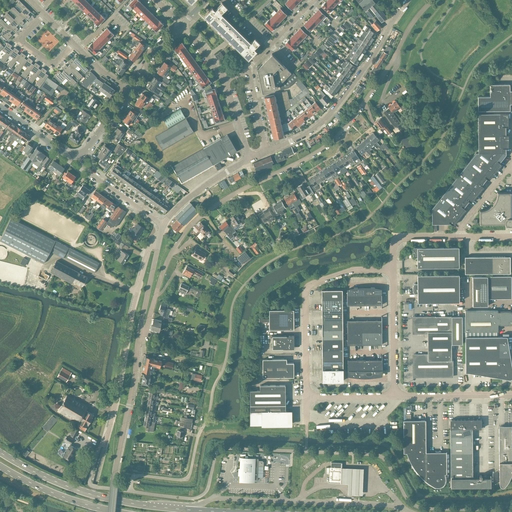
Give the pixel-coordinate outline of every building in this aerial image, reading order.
[(82,10),(89,3),(85,0),(84,0),(79,6),(82,10)] [(133,9),(140,1),(138,0),(133,0),(129,5),(133,9)] [(295,6),(289,0),(287,0),(285,3),(291,10),(295,6)] [(335,5),(330,0),(327,0),(325,2),(325,1),(325,2),(332,9),(332,8),(335,5)] [(387,18),(372,0),(355,0),(371,19),(375,15),(381,23),(387,18)] [(31,12),(19,1),(16,4),(19,7),(23,10),(20,13),(13,7),(26,20),(30,16),(28,14),(30,12),(31,12)] [(137,12),(143,6),(140,2),(140,1),(133,9),(133,8),(137,12)] [(251,43),(236,29),(221,13),(223,12),(227,7),(222,2),(217,6),(218,7),(215,10),(212,8),(205,15),(204,16),(206,19),(221,33),(228,40),(248,60),(257,51),(254,49),(256,47),(260,44),(255,38),(252,41),(253,41),(251,43)] [(332,9),(325,2),(321,6),(328,13),(332,9)] [(86,14),(93,7),(89,3),(82,10),(86,14)] [(141,16),(147,9),(143,6),(137,12),(141,16)] [(26,20),(13,7),(10,10),(13,13),(17,17),(14,19),(7,13),(20,26),(24,22),(22,20),(24,18),(26,20)] [(90,17),(97,11),(93,7),(86,14),(90,17)] [(280,8),(276,12),(283,19),(286,15),(280,8)] [(145,20),(151,13),(147,9),(141,16),(145,20)] [(318,9),(314,13),(321,19),(325,15),(318,9)] [(94,22),(101,14),(100,14),(97,11),(90,17),(94,21),(93,21),(94,22)] [(283,19),(276,12),(272,16),(279,22),(283,19)] [(20,26),(7,13),(4,16),(7,19),(10,23),(8,25),(1,19),(14,32),(18,29),(16,27),(18,24),(20,26)] [(149,23),(155,17),(151,13),(145,20),(149,23)] [(321,19),(314,13),(311,17),(317,23),(321,19)] [(98,26),(105,18),(101,14),(94,22),(98,26)] [(279,22),(272,16),(269,20),(268,19),(275,27),(276,27),(275,26),(279,22)] [(152,27),(159,20),(155,17),(149,23),(152,27)] [(317,23),(311,17),(307,21),(313,27),(317,23)] [(381,26),(374,18),(372,20),(374,22),(372,24),(368,20),(367,21),(376,31),(377,30),(378,29),(379,29),(381,26)] [(14,32),(1,19),(0,20),(0,24),(1,25),(4,29),(0,33),(6,40),(12,35),(10,33),(12,30),(14,32)] [(275,27),(268,19),(264,24),(272,31),(275,27)] [(156,31),(163,24),(159,20),(152,27),(156,31)] [(313,27),(307,21),(303,25),(310,31),(313,27)] [(376,34),(370,30),(371,29),(366,26),(363,31),(374,38),(376,34)] [(114,34),(107,28),(103,32),(110,38),(114,34)] [(300,28),(296,32),(303,38),(307,34),(300,28)] [(142,51),(145,46),(142,44),(144,41),(129,31),(127,33),(137,40),(134,45),(136,47),(142,51)] [(374,38),(363,31),(361,35),(371,42),(374,38)] [(110,38),(103,32),(99,35),(106,42),(110,38)] [(303,38),(296,32),(293,36),(299,42),(303,38)] [(106,42),(99,35),(96,39),(102,46),(106,42)] [(371,42),(361,35),(358,39),(369,46),(371,42)] [(299,42),(293,36),(289,39),(288,39),(297,47),(296,46),(299,42)] [(102,46),(96,39),(92,43),(91,43),(99,50),(98,50),(102,46)] [(297,47),(288,39),(284,43),(293,51),(297,47)] [(369,46),(358,39),(356,43),(360,45),(366,49),(369,46)] [(177,53),(185,47),(182,42),(181,43),(180,43),(178,44),(179,45),(173,49),(176,54),(178,53),(177,53)] [(0,60),(4,63),(15,48),(14,48),(13,50),(10,48),(12,46),(8,43),(2,50),(2,51),(6,53),(3,57),(2,57),(0,59),(0,60)] [(99,50),(91,43),(87,47),(95,54),(99,50)] [(366,49),(360,45),(356,43),(353,46),(355,47),(364,53),(366,49)] [(364,53),(355,47),(353,46),(351,50),(355,53),(361,57),(364,53)] [(138,56),(142,51),(136,47),(132,52),(138,56)] [(188,52),(185,47),(177,53),(178,53),(181,57),(188,52)] [(325,52),(323,50),(320,47),(316,50),(322,55),(325,52)] [(11,68),(22,53),(21,53),(20,55),(17,53),(19,51),(15,48),(4,63),(9,56),(12,58),(10,62),(9,62),(7,65),(11,68)] [(383,60),(387,54),(388,55),(390,51),(388,50),(387,51),(384,49),(379,58),(383,60)] [(350,52),(349,54),(359,60),(361,57),(355,53),(351,50),(350,52)] [(138,56),(132,52),(131,51),(129,53),(131,54),(128,57),(134,61),(138,56)] [(184,61),(191,56),(188,52),(181,57),(184,61)] [(223,56),(220,52),(215,56),(218,60),(223,56)] [(18,73),(29,58),(28,58),(27,60),(24,58),(26,56),(22,53),(11,68),(16,61),(19,63),(17,67),(16,67),(14,70),(18,73)] [(291,73),(283,65),(283,64),(283,65),(272,54),(257,68),(257,66),(256,66),(262,93),(274,90),(291,73)] [(347,56),(346,58),(347,58),(356,64),(359,60),(349,54),(347,56)] [(187,66),(194,60),(191,56),(184,61),(187,66)] [(25,78),(36,63),(35,63),(34,65),(31,63),(33,61),(29,58),(18,73),(23,66),(26,68),(24,72),(23,72),(21,75),(25,78)] [(71,59),(68,62),(82,76),(75,69),(77,66),(82,70),(85,73),(88,70),(76,58),(73,61),(71,59)] [(115,60),(114,62),(117,64),(119,66),(125,70),(128,64),(125,62),(126,60),(123,58),(121,60),(119,58),(117,61),(115,60)] [(377,69),(381,63),(383,60),(379,58),(375,64),(374,65),(376,67),(375,68),(377,69)] [(190,70),(198,65),(194,60),(187,66),(190,70)] [(355,67),(346,60),(344,62),(343,62),(342,63),(352,70),(355,67)] [(82,76),(68,62),(70,64),(67,67),(65,65),(62,68),(76,82),(73,79),(69,75),(71,72),(76,76),(79,79),(82,76)] [(176,67),(170,63),(168,65),(164,62),(161,67),(166,71),(168,68),(173,71),(176,67)] [(32,83),(43,68),(42,68),(41,70),(38,68),(40,66),(36,63),(25,78),(30,70),(33,73),(31,77),(30,77),(28,80),(32,83)] [(352,70),(342,63),(341,65),(343,66),(341,68),(349,74),(352,70)] [(194,74),(201,69),(198,65),(190,70),(194,74)] [(121,75),(125,70),(119,66),(116,71),(121,75)] [(169,73),(166,71),(161,67),(157,72),(163,76),(161,78),(167,82),(168,80),(165,78),(169,73)] [(340,67),(337,71),(346,78),(349,74),(341,68),(340,67)] [(47,71),(43,68),(32,83),(37,75),(40,78),(37,82),(35,85),(39,88),(48,75),(45,73),(47,71)] [(76,82),(62,68),(64,70),(61,73),(59,71),(54,76),(61,83),(63,81),(65,78),(70,82),(69,83),(73,86),(76,82)] [(197,79),(204,73),(201,69),(194,74),(197,79)] [(337,71),(337,70),(334,74),(336,76),(337,74),(339,75),(338,77),(344,81),(346,78),(337,71)] [(88,75),(80,83),(86,88),(91,83),(92,83),(94,81),(102,86),(103,84),(103,83),(96,78),(97,78),(90,72),(88,75)] [(207,78),(204,73),(197,79),(196,79),(199,84),(207,78)] [(298,80),(293,73),(279,86),(280,90),(288,88),(295,83),(298,80)] [(332,76),(331,78),(333,79),(341,85),(344,81),(338,77),(336,79),(334,77),(332,76)] [(154,77),(150,82),(161,90),(162,90),(163,89),(162,88),(160,86),(161,82),(159,81),(154,77)] [(199,84),(198,84),(202,89),(203,88),(204,89),(207,88),(211,86),(209,84),(211,82),(208,77),(207,78),(199,84)] [(63,89),(47,78),(44,83),(55,90),(56,88),(62,91),(63,89)] [(331,78),(330,79),(331,80),(334,82),(332,84),(338,89),(341,85),(333,79),(331,78)] [(299,79),(298,80),(295,83),(302,91),(306,88),(299,79)] [(150,82),(147,87),(155,93),(153,95),(159,99),(160,97),(158,95),(160,92),(161,90),(150,82)] [(55,90),(44,83),(40,87),(51,95),(52,94),(53,94),(53,93),(55,90)] [(102,86),(99,89),(102,91),(100,93),(106,96),(107,95),(109,96),(114,90),(104,83),(103,83),(103,84),(102,86)] [(4,96),(12,85),(10,84),(7,88),(4,87),(0,93),(4,96)] [(338,89),(332,84),(331,86),(328,84),(327,86),(336,92),(338,89)] [(511,90),(509,91),(509,84),(489,84),(490,96),(478,96),(478,111),(510,110),(510,104),(511,103),(511,90)] [(13,93),(11,91),(14,86),(12,85),(4,96),(9,99),(13,93)] [(34,94),(38,88),(33,85),(29,91),(34,94)] [(336,92),(327,86),(326,85),(323,89),(333,96),(336,92)] [(360,95),(364,89),(362,88),(358,85),(353,92),(355,93),(356,92),(358,94),(358,93),(360,95)] [(208,90),(205,91),(206,97),(216,94),(215,88),(212,89),(211,86),(207,88),(208,90)] [(13,102),(21,91),(19,89),(15,94),(13,93),(9,99),(13,102)] [(329,101),(320,90),(318,92),(323,97),(319,99),(324,105),(329,101)] [(22,99),(19,97),(23,92),(21,91),(13,102),(17,105),(22,99)] [(142,93),(139,98),(145,103),(147,104),(149,106),(151,107),(153,104),(151,103),(149,102),(152,97),(146,92),(145,95),(142,93)] [(217,99),(216,94),(206,97),(208,102),(209,102),(217,99)] [(46,98),(45,98),(52,104),(55,100),(52,99),(47,95),(46,98)] [(276,102),(274,95),(264,97),(266,104),(276,102)] [(24,109),(31,98),(30,97),(26,102),(24,100),(19,106),(24,109)] [(32,106),(30,105),(34,100),(31,98),(24,109),(28,112),(32,106)] [(93,110),(99,102),(92,98),(86,105),(93,110)] [(141,108),(145,103),(139,98),(135,103),(141,108)] [(416,142),(400,122),(402,121),(394,111),(396,109),(397,110),(400,108),(401,108),(403,107),(401,103),(399,105),(395,101),(388,106),(389,108),(383,112),(395,128),(393,129),(409,151),(416,142)] [(277,109),(276,102),(266,104),(267,111),(277,109)] [(316,111),(311,105),(309,102),(305,105),(307,108),(312,114),(316,111)] [(320,108),(315,102),(311,105),(316,111),(320,108)] [(32,116),(40,105),(38,103),(34,108),(32,106),(28,112),(32,116)] [(40,105),(32,116),(37,119),(41,112),(42,111),(40,109),(42,106),(40,105)] [(312,114),(307,108),(303,111),(308,117),(312,114)] [(84,123),(90,115),(81,109),(80,111),(82,112),(78,118),(84,123)] [(168,129),(186,119),(180,109),(163,119),(168,129)] [(222,114),(221,109),(212,112),(211,112),(213,117),(213,118),(222,114)] [(279,116),(277,109),(267,111),(269,118),(279,116)] [(130,110),(127,115),(133,120),(135,121),(137,119),(136,118),(139,114),(138,113),(134,110),(133,112),(130,110)] [(308,117),(303,111),(299,114),(304,120),(308,117)] [(488,180),(501,164),(499,163),(506,155),(506,153),(506,148),(508,148),(508,135),(505,135),(505,127),(508,127),(508,113),(478,114),(478,153),(476,153),(431,208),(432,224),(450,224),(453,225),(465,209),(463,208),(468,201),(470,203),(483,187),(481,185),(486,179),(488,180)] [(223,114),(222,114),(213,118),(213,117),(212,117),(214,123),(225,120),(223,114)] [(304,120),(299,114),(295,117),(300,124),(304,120)] [(129,125),(133,120),(127,115),(123,120),(125,122),(124,124),(128,127),(130,125),(129,125)] [(49,128),(54,122),(57,117),(55,116),(52,120),(49,119),(45,125),(49,128)] [(280,123),(279,116),(269,118),(270,125),(280,123)] [(300,124),(295,117),(292,120),(297,127),(300,124)] [(5,127),(9,121),(5,118),(1,125),(0,124),(0,128),(2,126),(5,127)] [(53,131),(61,120),(59,119),(56,123),(54,122),(49,128),(53,131)] [(163,150),(193,132),(186,119),(155,137),(163,150)] [(386,128),(380,119),(375,122),(380,128),(382,126),(388,134),(391,132),(387,127),(386,128)] [(61,120),(53,131),(58,134),(62,128),(65,124),(63,122),(61,120)] [(297,127),(292,120),(288,123),(292,129),(293,130),(297,127)] [(10,131),(15,125),(11,122),(6,129),(9,130),(7,134),(8,135),(9,135),(11,132),(10,131)] [(282,129),(281,126),(280,123),(270,125),(272,132),(282,129)] [(292,129),(288,123),(287,123),(281,126),(282,129),(282,132),(292,129)] [(13,139),(20,129),(15,125),(10,131),(11,132),(9,135),(12,136),(11,137),(7,144),(8,145),(13,139)] [(79,137),(83,131),(78,127),(73,133),(69,137),(76,143),(80,138),(79,137)] [(120,137),(124,132),(118,128),(114,133),(120,137)] [(20,138),(25,132),(20,129),(13,139),(8,145),(10,146),(14,140),(17,142),(20,138)] [(129,144),(137,136),(128,129),(126,132),(127,133),(126,134),(127,135),(124,140),(129,144)] [(283,136),(282,132),(282,129),(272,132),(273,138),(283,136)] [(25,141),(27,137),(29,135),(25,132),(20,138),(17,142),(19,143),(22,140),(25,141)] [(117,142),(120,137),(114,133),(110,138),(113,140),(112,141),(117,145),(118,143),(117,142)] [(376,141),(378,139),(373,133),(369,137),(378,147),(379,146),(376,141)] [(181,183),(237,151),(227,134),(172,166),(181,183)] [(307,149),(320,142),(320,141),(321,140),(319,136),(306,143),(308,146),(306,147),(307,149)] [(378,147),(369,137),(364,140),(370,146),(372,144),(376,149),(378,147)] [(364,140),(360,144),(365,150),(367,152),(369,155),(371,153),(369,151),(371,148),(370,146),(364,140)] [(29,155),(30,154),(33,149),(32,148),(33,147),(32,147),(31,146),(31,145),(28,142),(25,147),(23,146),(20,150),(22,151),(23,149),(26,152),(25,153),(27,154),(23,160),(24,161),(28,155),(29,155)] [(118,143),(117,145),(115,147),(122,152),(125,148),(118,143)] [(365,150),(360,144),(356,148),(361,154),(365,150)] [(108,156),(112,150),(109,147),(108,148),(105,146),(101,151),(107,155),(108,156)] [(284,157),(293,153),(291,147),(281,151),(282,153),(274,156),(277,162),(285,159),(284,157)] [(33,163),(41,152),(36,148),(32,155),(30,154),(29,155),(28,155),(24,161),(21,166),(25,170),(31,161),(33,163)] [(360,160),(353,150),(349,153),(355,163),(356,163),(360,160)] [(109,157),(108,156),(107,155),(101,151),(98,156),(98,157),(100,158),(101,158),(99,162),(105,167),(108,163),(104,160),(106,157),(108,159),(109,157)] [(41,161),(45,155),(44,155),(45,155),(43,153),(42,154),(41,152),(33,163),(35,164),(38,166),(41,162),(41,161)] [(355,163),(349,153),(344,156),(350,166),(355,163)] [(42,162),(39,166),(41,168),(43,165),(45,167),(51,159),(48,157),(46,156),(42,162)] [(273,167),(271,164),(273,163),(270,156),(252,164),(257,174),(273,167)] [(350,166),(344,156),(340,159),(346,169),(350,166)] [(346,169),(340,159),(335,162),(342,173),(347,170),(346,169)] [(54,171),(59,164),(53,161),(47,170),(49,171),(51,168),(54,171)] [(342,173),(335,162),(331,165),(337,175),(340,173),(341,174),(342,173)] [(57,177),(64,168),(59,164),(54,171),(57,173),(55,176),(57,177)] [(114,176),(119,170),(117,168),(119,166),(116,164),(109,173),(114,176)] [(337,175),(331,165),(326,168),(331,175),(333,178),(337,175)] [(360,165),(356,167),(361,174),(365,172),(360,165)] [(119,180),(124,173),(122,172),(123,169),(121,167),(119,170),(114,176),(119,180)] [(331,175),(326,168),(321,171),(326,178),(328,181),(333,178),(331,175)] [(241,171),(232,175),(233,176),(235,181),(241,178),(240,178),(245,176),(242,170),(241,171)] [(68,171),(63,177),(68,180),(65,185),(71,189),(74,185),(71,183),(75,176),(68,171)] [(123,183),(128,176),(126,175),(128,173),(125,171),(124,173),(119,180),(123,183)] [(326,178),(321,171),(317,174),(322,181),(323,183),(325,181),(324,180),(326,178)] [(128,186),(133,180),(131,178),(132,176),(130,174),(128,176),(123,183),(128,186)] [(317,174),(312,176),(318,186),(319,187),(321,186),(319,183),(322,181),(317,174)] [(319,187),(318,186),(312,176),(308,179),(312,186),(311,186),(314,191),(319,187)] [(133,190),(138,183),(135,181),(137,179),(134,177),(133,180),(128,186),(133,190)] [(137,193),(142,186),(140,185),(142,182),(139,181),(138,183),(133,190),(137,193)] [(142,196),(147,189),(144,188),(146,186),(144,184),(142,186),(137,193),(142,196)] [(297,187),(297,188),(300,192),(297,193),(301,199),(310,194),(313,199),(314,200),(316,199),(316,197),(309,186),(305,188),(303,184),(300,186),(299,185),(298,187),(297,187)] [(85,196),(89,190),(82,185),(78,191),(82,194),(81,195),(84,197),(85,196)] [(146,200),(151,193),(149,191),(151,189),(148,187),(147,189),(142,196),(146,200)] [(97,200),(101,194),(95,190),(91,196),(97,200)] [(151,203),(156,196),(154,194),(155,192),(153,191),(151,193),(146,200),(151,203)] [(511,217),(510,192),(497,192),(497,195),(496,197),(496,198),(495,201),(493,204),(491,206),(488,208),(485,209),(484,210),(482,210),(479,210),(479,224),(505,223),(505,225),(511,225),(511,217)] [(300,210),(294,201),(297,199),(293,193),(289,196),(295,207),(298,211),(300,210)] [(100,206),(102,203),(106,198),(101,194),(97,200),(93,204),(95,206),(97,204),(100,206)] [(155,206),(160,199),(158,198),(160,195),(157,194),(156,196),(151,203),(155,206)] [(295,207),(289,196),(284,198),(291,210),(293,208),(297,214),(299,213),(298,211),(295,207)] [(160,209),(165,202),(163,201),(164,199),(162,197),(160,199),(155,206),(160,209)] [(106,207),(110,201),(106,198),(102,203),(106,207)] [(351,205),(347,198),(343,201),(347,208),(351,205)] [(164,213),(169,206),(167,204),(169,202),(166,200),(165,202),(160,209),(164,213)] [(285,208),(281,200),(276,203),(280,211),(279,211),(281,215),(284,214),(282,210),(285,208)] [(112,210),(116,205),(110,201),(106,207),(112,210)] [(177,220),(171,226),(177,232),(198,211),(189,202),(174,217),(177,220)] [(280,211),(276,203),(273,205),(277,212),(276,213),(277,215),(278,214),(279,216),(281,215),(279,211),(280,211)] [(320,213),(323,211),(319,203),(315,205),(320,213)] [(108,220),(106,224),(111,228),(114,224),(117,226),(126,212),(118,206),(108,220)] [(263,213),(259,215),(264,223),(268,221),(268,222),(269,222),(270,222),(271,222),(272,220),(272,219),(271,218),(273,217),(267,208),(262,211),(263,213)] [(245,222),(241,217),(239,218),(236,214),(230,217),(232,220),(230,222),(234,228),(235,229),(237,229),(238,229),(239,227),(239,226),(239,224),(241,223),(242,224),(245,222)] [(99,263),(11,218),(0,238),(0,240),(44,263),(50,250),(66,258),(65,258),(94,273),(99,263)] [(107,222),(103,219),(97,227),(101,230),(107,222)] [(235,231),(230,224),(229,225),(226,221),(220,226),(224,231),(225,231),(230,238),(234,236),(232,233),(235,231)] [(194,230),(192,232),(195,236),(200,231),(205,236),(210,231),(204,225),(204,226),(200,222),(196,226),(193,229),(194,230)] [(136,239),(144,228),(137,224),(129,235),(136,239)] [(458,267),(458,247),(417,247),(413,247),(412,249),(412,250),(412,251),(412,253),(412,255),(413,257),(414,257),(417,257),(417,267),(458,267)] [(202,260),(205,254),(197,249),(193,255),(202,260)] [(123,263),(128,255),(121,250),(115,259),(123,263)] [(250,258),(244,252),(236,258),(242,265),(250,258)] [(510,273),(510,256),(464,257),(465,274),(510,273)] [(87,277),(56,261),(50,272),(71,283),(73,281),(73,282),(75,283),(75,282),(78,284),(78,285),(80,286),(80,285),(82,286),(87,277)] [(203,274),(197,270),(196,271),(187,266),(183,274),(190,278),(192,273),(201,277),(203,274)] [(459,302),(459,274),(417,275),(417,283),(414,283),(413,284),(412,286),(412,288),(412,289),(413,291),(413,293),(414,293),(417,293),(417,302),(459,302)] [(510,298),(510,277),(511,277),(511,276),(472,277),(472,306),(487,306),(487,299),(510,298)] [(185,294),(188,289),(197,293),(195,296),(198,298),(201,291),(198,290),(198,289),(191,287),(191,288),(181,283),(179,288),(178,291),(185,294)] [(381,305),(381,294),(381,292),(381,289),(378,289),(376,288),(374,288),(374,287),(370,287),(370,288),(368,287),(364,287),(363,287),(360,288),(357,288),(357,287),(353,288),(352,288),(350,289),(347,289),(347,292),(347,294),(347,305),(381,305)] [(343,381),(342,330),(342,290),(321,290),(322,381),(322,380),(342,380),(342,381),(343,381)] [(167,317),(170,310),(167,309),(168,305),(162,303),(161,305),(159,310),(161,311),(160,315),(164,316),(163,319),(170,322),(171,318),(167,317)] [(294,329),(293,310),(269,310),(269,330),(294,329)] [(511,324),(511,312),(510,311),(500,311),(500,312),(498,312),(498,311),(465,311),(465,332),(498,331),(498,324),(500,324),(500,325),(510,325),(511,324)] [(451,317),(412,317),(413,334),(427,333),(427,354),(413,354),(413,377),(452,377),(452,357),(451,357),(451,344),(462,344),(462,316),(451,317)] [(382,345),(382,332),(381,320),(347,320),(347,333),(347,345),(382,345)] [(294,349),(294,336),(272,336),(272,349),(294,349)] [(511,372),(511,370),(508,343),(505,343),(505,337),(465,337),(465,372),(490,372),(490,376),(506,379),(506,377),(509,378),(510,378),(511,377),(511,376),(511,375),(511,372)] [(163,368),(164,362),(161,361),(161,360),(145,357),(144,364),(152,366),(152,365),(163,368)] [(292,370),(292,367),(293,367),(293,363),(286,363),(286,359),(262,359),(262,377),(293,377),(293,370),(292,370)] [(382,373),(382,368),(382,360),(347,360),(347,373),(348,373),(348,376),(354,377),(358,378),(358,377),(359,377),(362,377),(365,377),(367,377),(370,377),(371,377),(375,377),(375,376),(381,375),(381,373),(382,373)] [(150,373),(152,366),(144,364),(142,371),(150,373)] [(66,381),(71,373),(62,368),(57,376),(66,381)] [(149,385),(151,376),(143,374),(141,383),(149,385)] [(285,411),(285,385),(260,385),(260,390),(250,390),(250,413),(250,425),(290,424),(290,412),(285,412),(285,411)] [(85,410),(87,407),(67,395),(58,411),(75,421),(78,422),(85,410)] [(156,402),(156,399),(149,397),(147,403),(156,405),(158,406),(158,402),(156,402)] [(79,423),(77,427),(85,431),(93,415),(85,410),(78,422),(79,423)] [(53,416),(46,424),(50,428),(57,420),(53,416)] [(472,478),(472,453),(472,429),(481,429),(481,419),(450,420),(450,487),(490,487),(490,477),(481,477),(481,475),(479,475),(479,477),(472,478)] [(144,420),(143,426),(146,427),(146,431),(153,432),(155,422),(152,422),(144,420)] [(446,474),(446,451),(446,452),(439,452),(439,451),(436,451),(436,452),(426,452),(425,420),(403,420),(403,453),(406,453),(407,456),(408,457),(409,459),(410,461),(411,463),(412,465),(413,467),(414,469),(416,471),(418,473),(419,475),(423,479),(427,482),(431,485),(433,486),(435,487),(436,487),(437,487),(439,487),(440,487),(441,486),(442,485),(443,484),(444,483),(445,482),(445,481),(445,479),(445,478),(444,474),(446,474)] [(511,462),(511,428),(511,427),(510,426),(509,426),(501,426),(500,426),(499,427),(499,428),(499,429),(498,429),(499,479),(500,479),(500,482),(500,484),(501,485),(502,485),(503,485),(504,484),(506,482),(508,477),(509,476),(510,473),(511,471),(511,469),(511,466),(511,464),(511,462)] [(70,461),(76,449),(70,445),(63,457),(70,461)] [(239,468),(238,475),(240,475),(240,481),(241,481),(252,481),(252,479),(257,479),(258,477),(263,477),(263,462),(262,461),(258,460),(258,458),(255,458),(255,459),(253,459),(247,459),(248,457),(245,457),(245,459),(242,459),(241,469),(239,468)] [(342,464),(342,463),(331,462),(331,464),(330,467),(329,467),(326,467),(325,474),(329,474),(328,482),(328,483),(341,483),(341,469),(342,464)] [(364,469),(341,469),(341,483),(341,485),(348,485),(348,495),(363,496),(364,469)]
